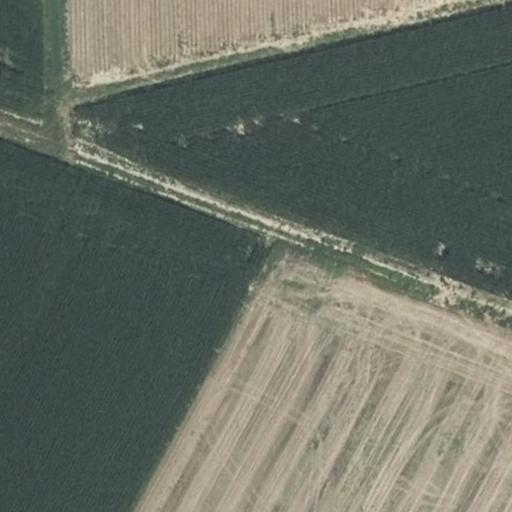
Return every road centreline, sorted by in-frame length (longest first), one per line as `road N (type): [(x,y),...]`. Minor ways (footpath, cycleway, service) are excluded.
road 1 (track): [(0,148),(511,345)]
road 2 (track): [(66,96),(478,0)]
road 3 (track): [(63,0),(69,172)]
